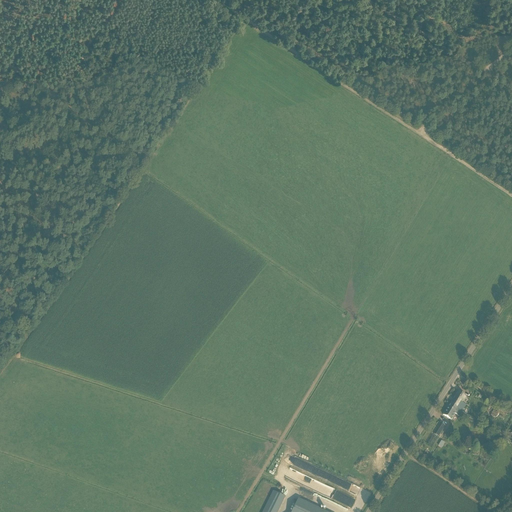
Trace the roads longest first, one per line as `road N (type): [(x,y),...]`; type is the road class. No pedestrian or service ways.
road 1 (track): [(447,151),(219,0)]
road 2 (unclassified): [(368,511),(511,288)]
road 3 (unknown): [(370,0),(491,74)]
